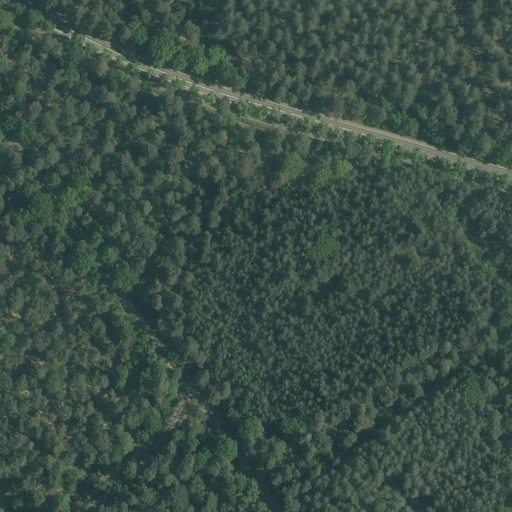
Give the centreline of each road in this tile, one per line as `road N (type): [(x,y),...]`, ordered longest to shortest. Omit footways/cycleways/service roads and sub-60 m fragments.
road 1 (tertiary): [(511,177),(193,84),(14,0)]
road 2 (unclassified): [(280,511),(0,123)]
road 3 (track): [(83,511),(200,401)]
